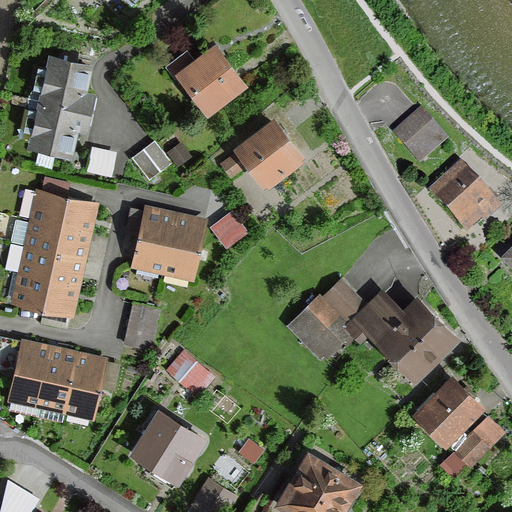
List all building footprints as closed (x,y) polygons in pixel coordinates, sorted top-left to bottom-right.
[(181,73),(209,109),(243,83),(215,47),(196,61),(187,49),(166,66),(176,78),(181,73)] [(41,100),(88,111),(92,94),(84,92),(90,67),(50,59),(41,100)] [(88,111),(41,100),(32,142),(71,151),(76,126),(84,128),(88,111)] [(421,112),(397,133),(420,159),(444,138),(421,112)] [(240,146),(265,179),(298,155),(273,122),(240,146)] [(155,139),(143,148),(161,171),(172,162),(155,139)] [(115,150),(94,146),(89,168),(111,172),(115,150)] [(184,147),(172,156),(179,164),(190,155),(184,147)] [(143,148),(132,157),(149,179),(161,171),(143,148)] [(239,169),(230,157),(222,163),(231,175),(239,169)] [(463,167),(433,194),(464,227),(480,213),(479,211),(493,199),(463,167)] [(35,220),(87,232),(93,203),(41,191),(35,220)] [(223,235),(246,221),(234,201),(211,215),(223,235)] [(164,268),(175,216),(147,210),(135,262),(164,268)] [(175,216),(164,268),(193,274),(204,222),(175,216)] [(87,232),(35,220),(34,222),(17,219),(12,241),(30,245),(29,246),(81,258),(87,232)] [(23,272),(75,284),(81,258),(29,246),(23,272)] [(372,322),(417,368),(465,322),(420,276),(401,294),(383,276),(364,295),(337,267),(287,316),(322,353),(351,325),(360,334),(372,322)] [(75,284),(23,272),(17,301),(69,313),(75,284)] [(160,309),(133,303),(125,342),(151,348),(160,309)] [(40,402),(52,350),(23,343),(11,395),(40,402)] [(66,408),(78,355),(52,350),(40,402),(66,408)] [(208,373),(184,352),(168,369),(192,390),(208,373)] [(78,355),(66,408),(93,413),(104,361),(78,355)] [(469,436),(457,424),(476,405),(455,383),(436,402),(430,395),(420,405),(422,407),(418,410),(423,415),(422,416),(470,463),(488,445),(473,431),(469,436)] [(137,451),(178,477),(202,439),(161,413),(137,451)] [(282,501),(301,511),(346,511),(354,499),(348,495),(355,483),(310,455),(282,501)] [(212,498),(224,478),(210,470),(198,490),(212,498)]
